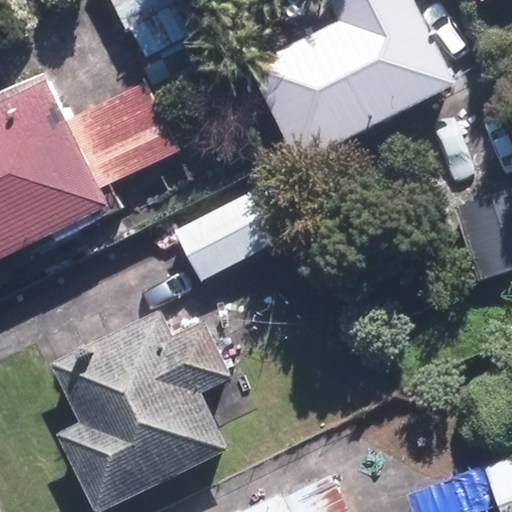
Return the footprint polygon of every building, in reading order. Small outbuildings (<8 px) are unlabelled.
[(218,66),(186,0),(105,0),(121,31),(127,29),(142,60),(139,61),(155,96),(218,66)] [(297,166),(453,87),(409,0),(325,0),(337,23),(247,67),(297,166)] [(0,260),(106,210),(95,191),(178,151),(146,83),(65,123),(46,85),(0,106),(0,260)] [(478,282),(511,270),(511,189),(453,209),(478,282)] [(197,281),(273,244),(248,193),(173,230),(197,281)] [(325,227),(379,336),(445,303),(427,266),(392,283),(357,211),(325,227)] [(174,338),(161,312),(52,366),(81,426),(57,437),(92,511),(107,511),(230,453),(201,394),(232,379),(205,323),(174,338)] [(503,511),(511,511),(511,453),(485,464),(503,511)] [(349,511),(333,476),(287,497),(285,493),(243,511),(349,511)]
